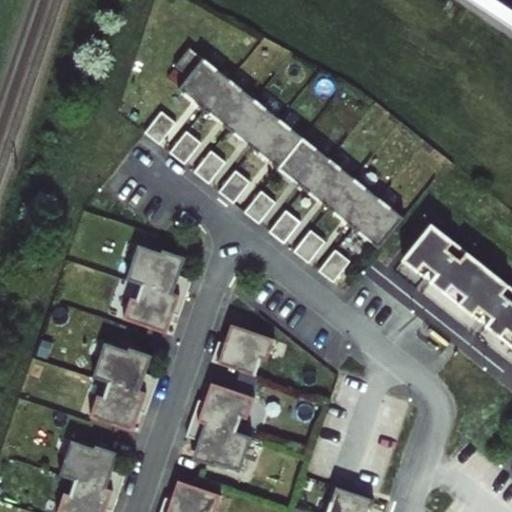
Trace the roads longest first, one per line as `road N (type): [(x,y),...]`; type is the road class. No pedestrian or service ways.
road 1 (residential): [(410,511),(439,425),(437,396),(239,238)]
road 2 (residential): [(239,238),(137,511)]
road 3 (residential): [(133,154),(239,238)]
